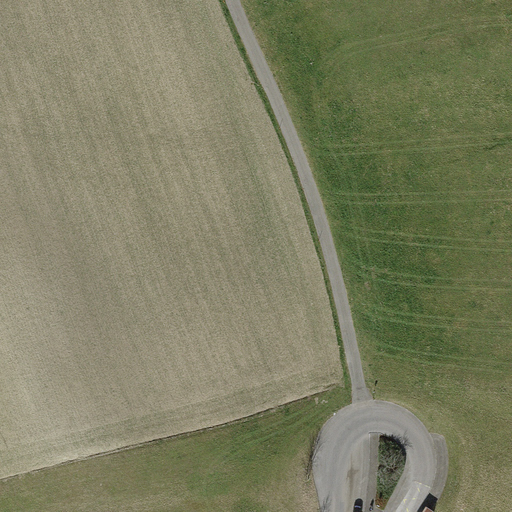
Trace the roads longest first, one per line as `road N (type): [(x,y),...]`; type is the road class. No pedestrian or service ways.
road 1 (track): [(235,0),(323,230),(367,418)]
road 2 (residential): [(417,492),(424,468),(417,440),(396,421),(367,418),(341,440),(340,511)]
